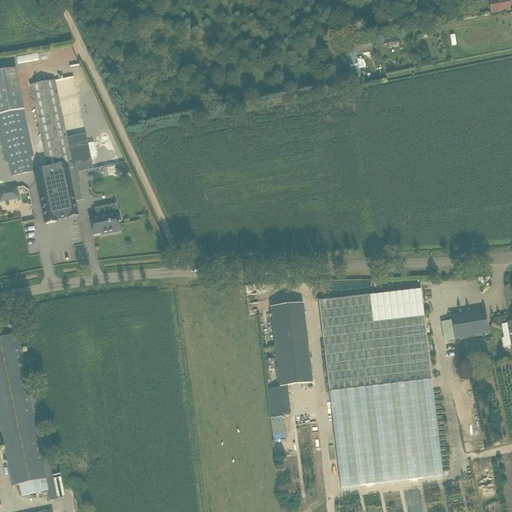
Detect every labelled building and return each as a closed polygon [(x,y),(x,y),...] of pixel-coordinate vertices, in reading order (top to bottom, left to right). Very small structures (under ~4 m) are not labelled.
[(507,0),(496,0),(490,1),(492,13),(509,10),(507,0)] [(400,42),(398,36),(381,39),(383,46),(400,42)] [(371,48),(370,40),(355,43),(357,51),(371,48)] [(0,73),(0,84),(18,81),(16,70),(0,73)] [(0,94),(20,91),(18,81),(0,84),(0,94)] [(69,149),(54,81),(30,86),(48,169),(72,164),(91,160),(88,145),(69,149)] [(0,105),(22,101),(20,91),(0,94),(0,105)] [(34,157),(24,110),(22,101),(0,105),(0,140),(5,164),(8,163),(11,177),(33,172),(31,158),(34,157)] [(78,214),(73,190),(81,189),(78,176),(70,177),(70,174),(69,175),(36,182),(44,221),(45,225),(57,222),(57,218),(78,214)] [(0,202),(18,198),(16,188),(0,191),(0,202)] [(120,232),(118,223),(121,222),(119,212),(108,214),(107,207),(96,210),(97,217),(89,218),(93,236),(101,235),(101,236),(120,232)] [(369,297),(318,302),(320,312),(329,393),(341,491),(443,479),(431,381),(422,300),(421,290),(369,297)] [(303,304),(270,308),(272,318),(275,348),(279,388),(312,384),(307,345),(304,314),(303,304)] [(488,335),(485,320),(483,310),(451,316),(452,326),(455,341),(488,335)] [(50,476),(26,366),(25,359),(20,359),(18,350),(26,348),(23,334),(15,335),(0,338),(0,425),(6,456),(13,487),(45,480),(49,502),(66,498),(60,474),(50,476)]
